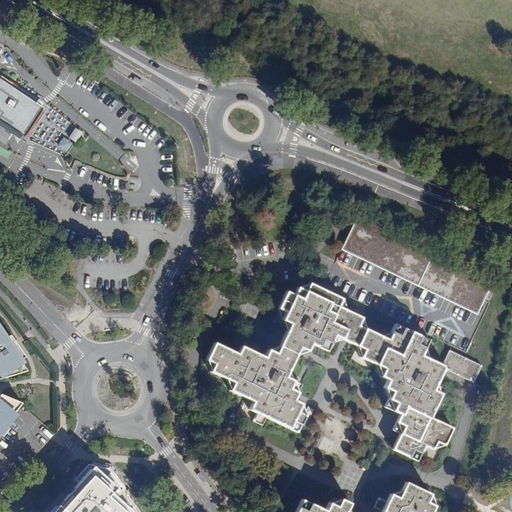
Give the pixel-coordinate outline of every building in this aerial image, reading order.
[(45,108),(0,78),(0,123),(12,132),(13,130),(25,138),(45,108)] [(69,138),(76,143),(83,132),(75,128),(69,138)] [(63,137),(57,147),(65,153),(72,142),(63,137)] [(358,215),(342,251),(344,253),(476,314),(477,315),(494,279),(358,215)] [(342,299),(309,284),(305,291),(296,287),(293,294),(287,291),(279,308),(284,311),(281,318),(289,322),(274,352),(267,349),(263,356),(239,345),(236,352),(212,341),(205,358),(213,362),(209,370),(232,381),(228,390),(253,401),(249,409),(256,413),(253,421),(262,426),(266,417),(298,432),(305,416),(297,412),(301,405),(293,401),(277,393),(285,376),(299,347),(307,351),(311,343),(325,350),(332,335),(362,349),(359,356),(382,368),(378,376),(386,379),(382,387),(389,390),(404,397),(401,405),(390,429),(397,433),(390,448),(414,460),(421,444),(429,448),(432,441),(439,444),(447,427),(424,415),(431,400),(423,396),(427,388),(438,364),(422,356),(429,340),(396,325),(389,341),(358,326),(362,318),(339,307),(342,299)] [(35,368),(4,323),(0,324),(0,373),(4,380),(35,368)] [(478,363),(446,348),(438,364),(471,379),(478,363)] [(277,393),(293,401),(301,384),(285,376),(277,393)] [(423,396),(431,400),(435,391),(427,388),(423,396)] [(389,390),(386,398),(401,405),(404,397),(389,390)] [(0,443),(26,412),(0,391),(0,443)] [(88,464),(44,511),(132,511),(115,496),(121,488),(88,464)] [(425,502),(430,492),(406,481),(399,497),(392,494),(388,501),(381,498),(376,508),(383,511),(382,511),(348,511),(346,511),(349,504),(339,498),(335,506),(328,503),(325,510),(302,499),(295,511),(431,511),(434,506),(425,502)]
